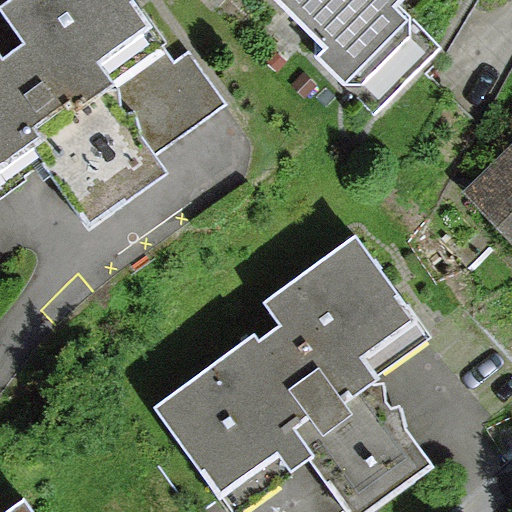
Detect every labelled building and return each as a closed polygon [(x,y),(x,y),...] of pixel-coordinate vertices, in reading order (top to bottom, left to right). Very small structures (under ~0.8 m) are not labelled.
[(0,211),(34,187),(90,265),(192,193),(110,79),(148,42),(120,0),(29,0),(1,19),(21,57),(0,67),(0,211)] [(270,0),(382,114),(443,55),(400,11),(410,0),(270,0)] [(168,148),(230,105),(188,44),(125,87),(168,148)] [(511,142),(467,192),(511,232),(511,142)] [(303,459),(341,511),(375,511),(441,465),(375,375),(427,337),(352,233),(261,299),(279,323),(175,398),(248,499),(303,459)] [(65,511),(42,481),(0,511),(65,511)]
